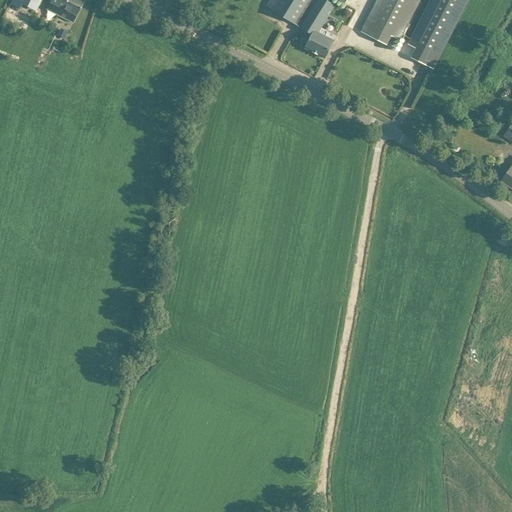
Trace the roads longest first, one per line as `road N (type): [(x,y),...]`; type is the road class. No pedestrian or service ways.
road 1 (tertiary): [(511,214),(383,128),(134,0)]
road 2 (track): [(323,511),(324,461),(383,128)]
